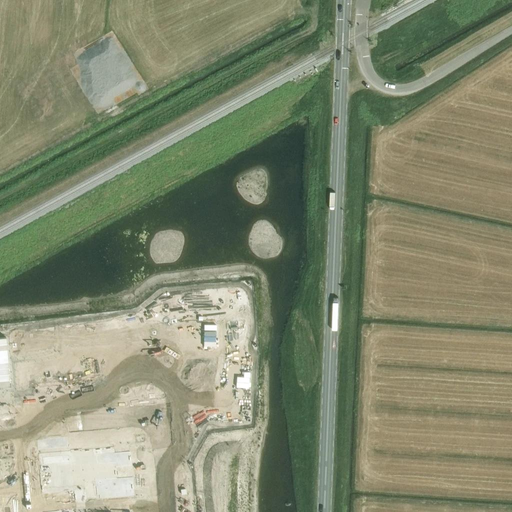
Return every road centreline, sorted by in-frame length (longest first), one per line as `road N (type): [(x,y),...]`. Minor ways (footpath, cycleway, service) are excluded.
road 1 (primary): [(324,511),(344,0)]
road 2 (unclassified): [(511,30),(417,86),(390,89),(366,72),(365,0)]
road 3 (unknown): [(154,511),(154,472),(144,450),(106,425),(56,422),(0,452)]
